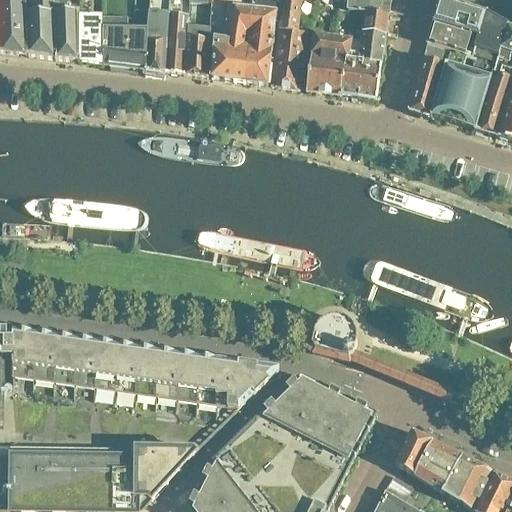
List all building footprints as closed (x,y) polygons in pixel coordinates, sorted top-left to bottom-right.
[(0,0),(0,54),(80,64),(79,0),(0,0)] [(133,72),(133,0),(104,0),(105,3),(104,19),(108,19),(107,68),(133,72)] [(161,0),(133,0),(133,72),(159,75),(161,0)] [(185,78),(189,0),(161,0),(159,75),(164,76),(185,78)] [(209,81),(211,7),(209,7),(209,0),(189,0),(185,78),(209,81)] [(280,26),(283,0),(252,0),(251,13),(245,13),(239,86),(245,87),(257,88),(257,87),(268,88),(276,26),(280,26)] [(300,92),(307,34),(298,33),(301,0),(283,0),(280,26),(272,89),(300,92)] [(388,18),(390,0),(334,0),(335,2),(350,4),(349,14),(364,15),(388,18)] [(480,39),(486,17),(440,3),(434,25),(462,34),(473,37),(480,39)] [(239,86),(245,13),(228,11),(225,43),(214,42),(211,82),(222,82),(223,83),(234,84),(234,86),(239,86)] [(364,15),(362,32),(386,36),(388,18),(364,15)] [(470,48),(499,59),(507,30),(507,29),(486,16),(486,17),(480,39),(473,37),(470,48)] [(108,19),(104,19),(82,19),(81,65),(107,68),(108,19)] [(470,48),(473,37),(462,34),(434,25),(428,46),(451,52),(467,57),(470,48)] [(511,56),(511,32),(507,30),(499,59),(498,61),(509,65),(511,57),(511,56)] [(383,57),(386,36),(362,32),(359,54),(358,63),(364,64),(365,55),(383,57)] [(330,60),(332,38),(314,36),(312,57),(330,60)] [(351,53),(353,41),(332,38),(330,60),(347,62),(350,62),(351,53)] [(447,66),(451,52),(428,46),(424,59),(447,66)] [(359,101),(364,64),(358,63),(359,54),(351,53),(350,62),(347,62),(342,98),(359,101)] [(359,101),(377,103),(383,57),(365,55),(364,64),(359,101)] [(325,96),(330,60),(312,57),(307,94),(309,94),(325,96)] [(439,91),(447,66),(424,59),(418,79),(428,82),(426,87),(439,91)] [(342,98),(347,62),(330,60),(325,96),(342,98)] [(486,100),(491,85),(493,79),(447,66),(439,91),(431,120),(475,133),(476,133),(486,100)] [(498,140),(511,94),(511,80),(494,75),(493,79),(491,85),(486,100),(476,133),(498,140)] [(431,120),(439,91),(426,87),(428,82),(418,79),(408,113),(431,120)] [(511,144),(511,94),(498,140),(511,144)] [(108,133),(19,125),(18,145),(106,153),(108,133)] [(259,157),(180,140),(176,160),(254,176),(259,157)] [(365,181),(287,161),(282,181),(360,201),(365,181)] [(476,222),(382,188),(375,207),(469,241),(476,222)] [(133,208),(56,199),(46,199),(37,202),(29,205),(24,211),(29,217),(37,222),(45,224),(55,226),(130,233),(140,231),(146,228),(148,223),(148,217),(146,213),(133,208)] [(314,271),(320,266),(315,258),(310,254),(303,251),(212,232),(205,232),(199,234),(196,239),(196,245),(200,249),(204,250),(299,272),(306,273),(314,271)] [(480,300),(381,262),(375,261),(369,261),(364,263),(362,269),(361,274),(363,281),(368,286),(473,324),(481,324),(486,323),(492,319),(491,311),(488,306),(480,300)] [(317,331),(316,333),(315,334),(313,344),(317,352),(327,355),(343,359),(344,362),(350,363),(353,361),(355,357),(357,345),(357,344),(357,341),(357,338),(356,336),(355,334),(354,331),(353,329),(351,327),(349,326),(347,324),(345,323),(343,322),(340,321),(338,321),(335,321),(333,321),(330,322),(327,323),(325,324),(323,325),(321,327),(319,329),(317,331)] [(0,511),(328,511),(377,417),(302,378),(300,377),(280,371),(261,368),(14,333),(0,332),(0,511)] [(429,488),(448,452),(412,434),(411,436),(412,436),(394,468),(429,488)] [(459,506),(478,467),(448,452),(429,488),(459,506)] [(476,511),(485,494),(494,475),(478,467),(459,506),(469,511),(476,511)] [(504,511),(511,496),(511,483),(495,475),(494,475),(485,494),(476,511),(504,511)] [(394,478),(385,493),(404,504),(413,490),(394,478)] [(416,511),(404,504),(385,493),(375,511),(416,511)]
